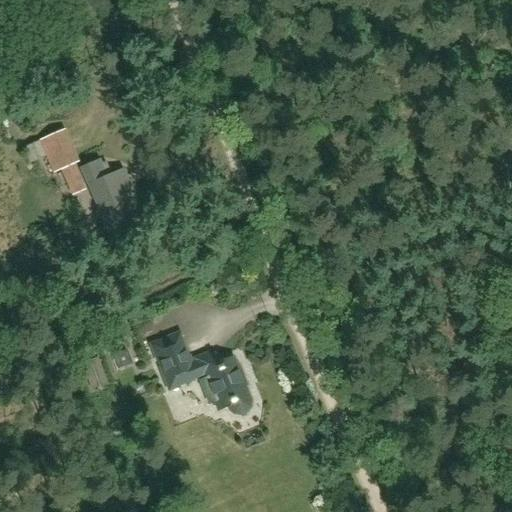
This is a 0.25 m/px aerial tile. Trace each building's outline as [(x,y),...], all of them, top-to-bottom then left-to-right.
[(55,174),(75,164),(69,151),(48,160),(55,174)] [(99,163),(82,170),(106,227),(119,221),(118,219),(130,214),(120,190),(128,187),(122,173),(106,180),(99,163)] [(71,195),(85,190),(80,178),(66,183),(71,195)] [(106,345),(130,335),(125,321),(100,330),(106,345)] [(177,336),(153,346),(170,389),(194,379),(193,377),(204,372),(207,379),(204,386),(208,398),(215,401),(219,410),(229,406),(230,410),(235,413),(240,414),(245,412),(248,407),(249,402),(248,399),(243,386),(246,385),(239,367),(236,368),(232,359),(223,362),(222,360),(219,358),(211,361),(210,357),(199,361),(200,364),(189,368),(177,336)] [(126,367),(132,381),(146,375),(140,361),(126,367)]
